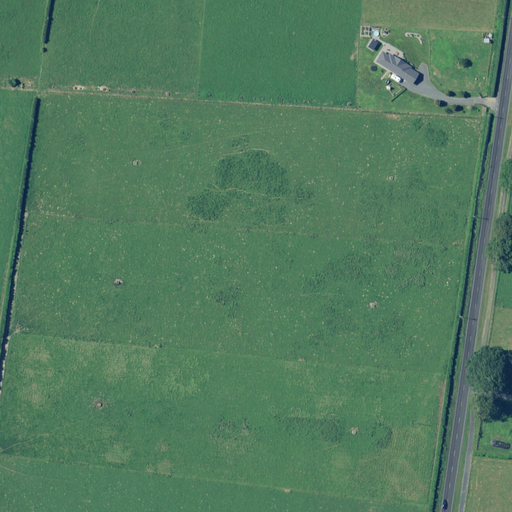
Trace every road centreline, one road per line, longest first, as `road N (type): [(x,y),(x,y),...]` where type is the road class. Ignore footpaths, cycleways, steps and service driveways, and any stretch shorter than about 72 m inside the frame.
road 1 (tertiary): [(446,511),(511,50)]
road 2 (track): [(22,210),(0,377)]
